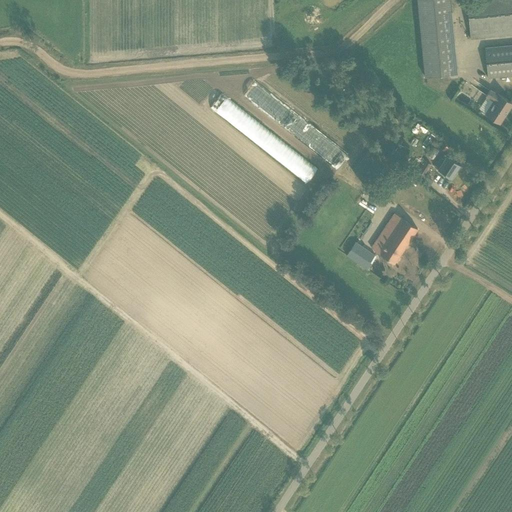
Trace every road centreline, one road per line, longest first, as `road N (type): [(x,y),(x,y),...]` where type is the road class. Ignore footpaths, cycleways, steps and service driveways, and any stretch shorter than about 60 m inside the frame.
road 1 (unclassified): [(279,511),(511,161)]
road 2 (unknown): [(86,69),(328,53),(406,0)]
